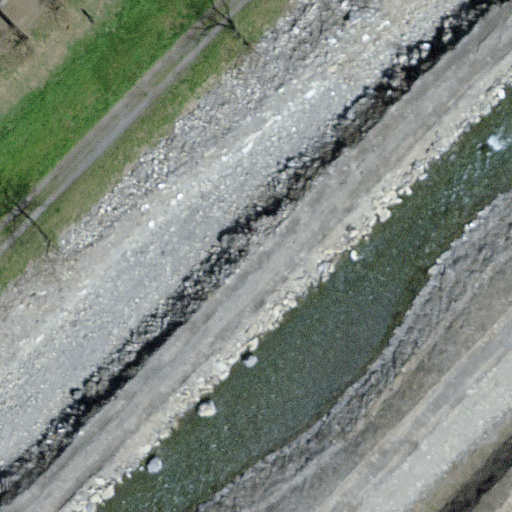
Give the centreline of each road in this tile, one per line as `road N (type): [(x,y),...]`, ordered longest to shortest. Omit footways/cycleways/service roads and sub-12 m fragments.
road 1 (track): [(511,62),(65,511)]
road 2 (track): [(0,245),(236,0)]
